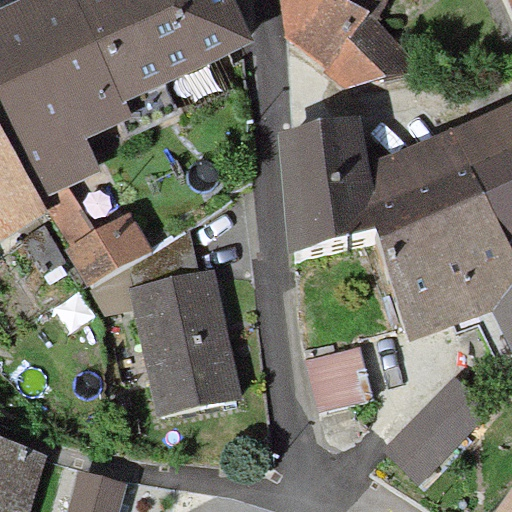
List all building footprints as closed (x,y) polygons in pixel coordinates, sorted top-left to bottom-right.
[(73,0),(35,0),(0,17),(0,128),(42,204),(72,188),(103,173),(89,144),(129,124),(122,110),(253,46),(230,0),(74,0),(73,0)] [(282,0),(282,2),(287,42),(331,72),(327,78),(343,89),(407,75),(420,65),(380,18),(390,0),(282,0)] [(362,119),(280,137),(295,253),(374,232),(407,343),(455,325),(459,335),(480,326),(500,364),(511,356),(511,101),(370,163),(362,119)] [(0,246),(49,218),(42,204),(0,128),(0,246)] [(98,234),(72,188),(42,204),(49,218),(69,253),(65,255),(87,293),(153,256),(130,215),(98,234)] [(233,403),(207,274),(124,291),(150,420),(233,403)] [(365,406),(353,352),(301,364),(314,418),(365,406)] [(392,457),(427,492),(500,419),(464,384),(392,457)] [(33,511),(49,460),(0,445),(0,511),(33,511)] [(109,511),(116,489),(68,477),(59,511),(109,511)] [(511,511),(511,501),(502,511),(511,511)]
